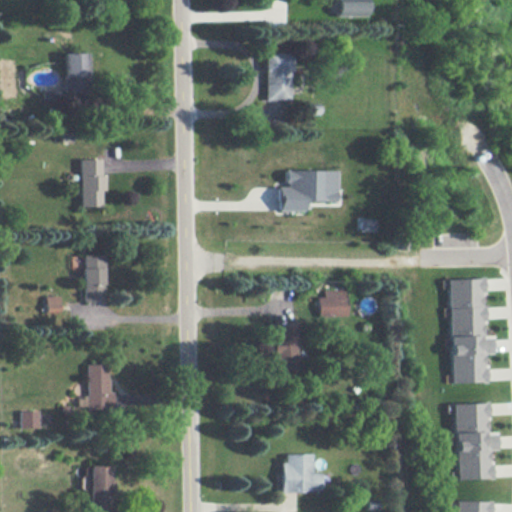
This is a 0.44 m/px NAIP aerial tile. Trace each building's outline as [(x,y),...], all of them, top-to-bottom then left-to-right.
[(361,0),(339,0),(332,0),(333,15),(362,15),(361,0)] [(88,89),(87,51),(60,51),(61,90),(88,89)] [(261,99),(287,99),(287,51),(261,51),(261,99)] [(77,157),(78,205),(100,205),(99,157),(77,157)] [(333,200),(334,168),(282,167),(282,185),(276,185),(275,210),(301,210),(301,199),(333,200)] [(104,300),(102,253),(80,254),(82,301),(104,300)] [(448,382),(483,381),(483,352),(490,352),(489,337),(481,337),(480,276),(446,277),(448,382)] [(344,315),(344,288),(322,289),(322,295),(315,296),(316,316),(344,315)] [(57,295),(42,295),(43,311),(57,311),(57,295)] [(270,324),(271,358),(294,358),(293,323),(270,324)] [(84,363),(85,397),(75,397),(75,405),(85,405),(85,410),(109,410),(107,362),(84,363)] [(450,402),(453,478),(488,477),(487,449),(494,449),(494,433),(486,433),(485,401),(450,402)] [(36,426),(36,409),(17,409),(17,427),(36,426)] [(317,472),(309,472),(309,452),(278,453),(279,491),(318,490),(317,472)] [(88,464),(87,509),(111,510),(112,464),(88,464)] [(450,511),(484,511),(485,500),(451,499),(450,511)]
